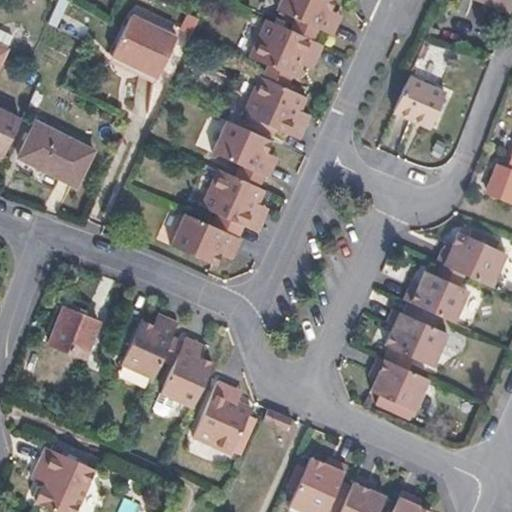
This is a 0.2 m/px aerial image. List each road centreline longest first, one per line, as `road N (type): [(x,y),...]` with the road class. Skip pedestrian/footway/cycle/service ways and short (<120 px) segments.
road 1 (residential): [(309,407),(398,194)]
road 2 (residential): [(244,317),(38,224)]
road 3 (residential): [(511,48),(448,196),(426,204),(398,194)]
road 4 (residential): [(309,407),(487,484)]
road 5 (residential): [(328,159),(260,302),(244,317)]
road 6 (residential): [(396,0),(328,159)]
road 7 (residential): [(244,317),(267,388),(309,407)]
